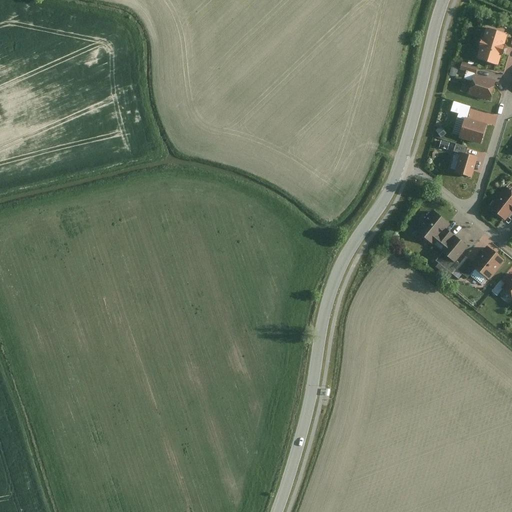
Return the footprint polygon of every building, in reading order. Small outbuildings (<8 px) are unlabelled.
[(496,67),(505,37),(483,31),(475,61),(496,67)] [(476,76),(478,68),(463,64),(461,72),(476,76)] [(490,101),(494,84),(473,78),(468,94),(490,101)] [(468,123),(472,108),(454,103),(451,113),(459,115),(458,120),(464,121),(468,123)] [(482,146),(487,127),(468,123),(464,121),(459,140),(482,146)] [(451,151),(453,142),(440,139),(438,148),(451,151)] [(467,150),(454,147),(452,154),(456,155),(465,157),(467,150)] [(471,178),(475,160),(465,157),(456,155),(452,174),(471,178)] [(511,209),(511,195),(504,190),(489,210),(504,221),(511,209)] [(448,225),(431,211),(413,233),(436,250),(443,241),(448,235),(443,231),(448,225)] [(455,262),(467,245),(455,236),(448,245),(443,241),(436,250),(441,254),(453,264),(455,262)] [(489,281),(503,262),(487,250),(474,265),(472,268),(474,270),(489,281)] [(456,270),(459,265),(455,262),(453,264),(441,254),(434,262),(450,276),(456,270)] [(456,270),(466,279),(474,270),(472,268),(474,265),(466,258),(459,265),(456,270)] [(511,279),(505,287),(502,291),(511,298),(511,279)] [(505,287),(498,281),(489,293),(496,299),(502,291),(505,287)]
